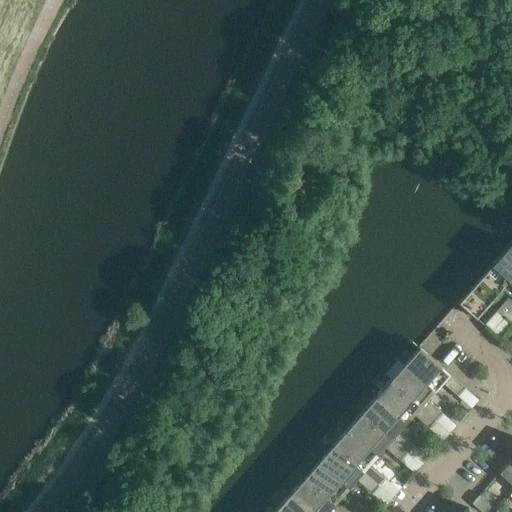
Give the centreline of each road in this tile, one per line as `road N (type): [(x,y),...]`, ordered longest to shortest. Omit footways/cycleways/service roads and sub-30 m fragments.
road 1 (unclassified): [(44,511),(91,451),(163,326),(323,0)]
road 2 (residential): [(409,511),(511,392)]
